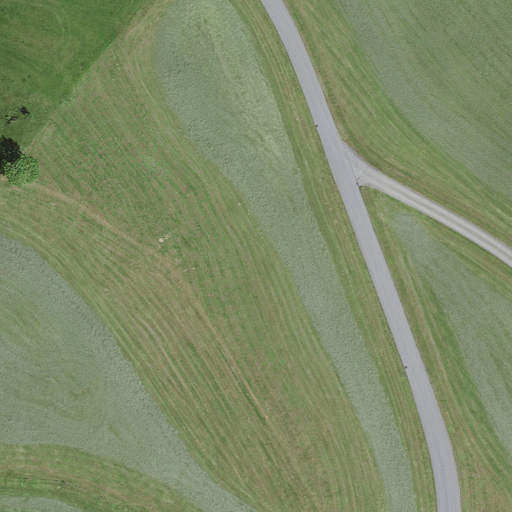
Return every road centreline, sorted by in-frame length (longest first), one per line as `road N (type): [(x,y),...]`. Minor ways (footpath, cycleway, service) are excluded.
road 1 (residential): [(271,0),(430,416),(446,511)]
road 2 (track): [(511,256),(337,156)]
